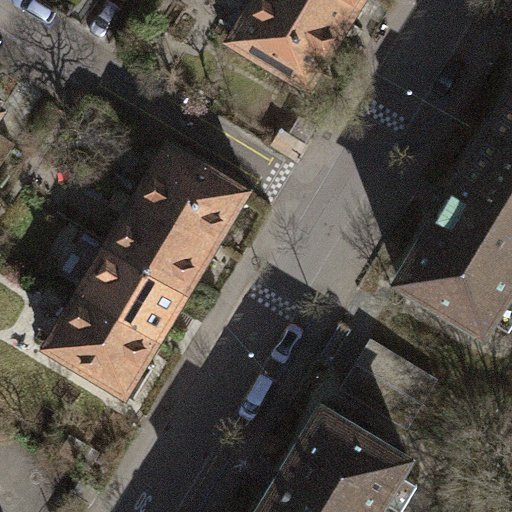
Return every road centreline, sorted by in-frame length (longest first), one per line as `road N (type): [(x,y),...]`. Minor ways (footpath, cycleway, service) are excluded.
road 1 (residential): [(321,203),(0,5)]
road 2 (residential): [(134,511),(321,203)]
road 3 (residential): [(321,203),(444,0)]
